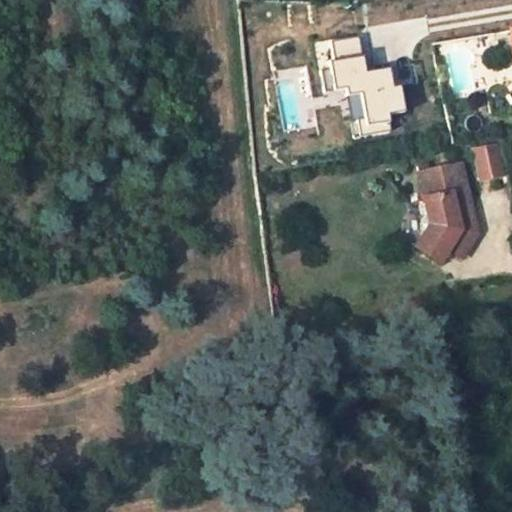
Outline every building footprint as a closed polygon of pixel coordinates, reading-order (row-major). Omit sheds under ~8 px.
[(398,86),(391,87),(388,68),(372,71),(373,74),(365,76),(364,72),(358,37),(329,42),(333,61),(327,62),(328,69),(319,71),(322,93),(343,89),(344,96),(358,94),(363,118),(355,120),(358,137),(389,132),(386,115),(403,112),(398,86)] [(391,87),(398,86),(417,82),(413,63),(388,68),(391,87)] [(358,94),(344,96),(352,138),(358,137),(355,120),(363,118),(358,94)] [(505,173),(499,145),(476,150),(482,178),(505,173)] [(418,174),(426,214),(420,223),(423,234),(414,248),(438,263),(446,250),(460,259),(476,233),(460,164),(418,174)]
